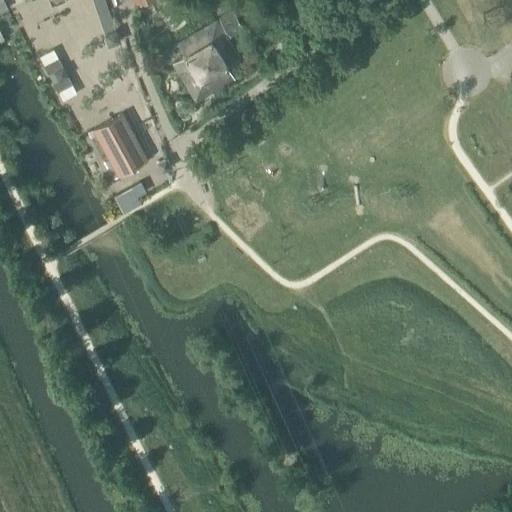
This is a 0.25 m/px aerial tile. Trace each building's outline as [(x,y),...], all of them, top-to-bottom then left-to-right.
[(4,0),(0,0),(0,11),(9,7),(4,0)] [(47,0),(51,8),(68,1),(67,0),(47,0)] [(233,7),(219,16),(231,35),(245,27),(233,7)] [(227,64),(239,56),(217,19),(179,41),(187,54),(174,61),(187,82),(191,79),(195,87),(203,89),(211,84),(213,88),(234,76),(227,64)] [(54,47),(39,55),(63,100),(77,92),(54,47)] [(89,130),(114,177),(148,158),(123,111),(89,130)] [(115,207),(133,197),(128,188),(110,197),(115,207)]
